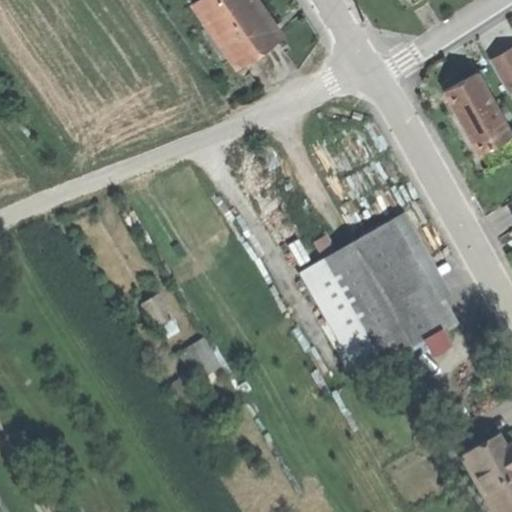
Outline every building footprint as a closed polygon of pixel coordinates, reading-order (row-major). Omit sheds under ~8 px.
[(209,23),(231,56),(269,30),(250,1),(251,0),(194,0),(193,0),(209,23)] [(221,62),(231,56),(209,23),(199,30),(221,62)] [(511,86),(511,43),(500,51),(489,57),(507,89),(511,86)] [(462,121),(478,151),(511,132),(478,70),(444,88),(462,121)] [(323,261),(381,365),(422,343),(439,333),(424,307),(380,228),(323,261)] [(140,302),(155,327),(170,319),(154,293),(140,302)] [(442,298),(424,307),(439,333),(456,323),(442,298)] [(447,348),(439,333),(422,343),(430,357),(447,348)] [(198,378),(224,365),(210,337),(184,350),(198,378)] [(459,459),(488,511),(497,511),(511,504),(511,461),(499,438),(459,459)]
